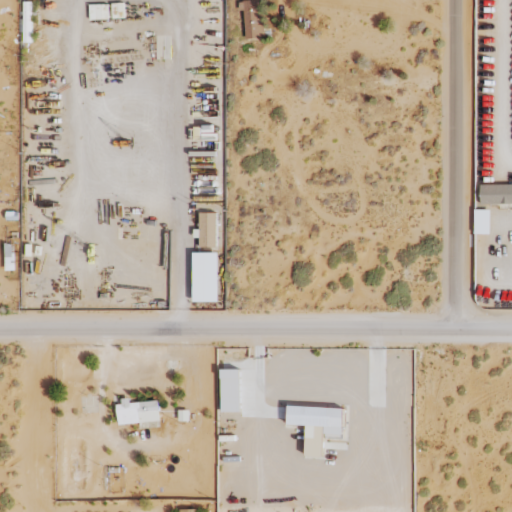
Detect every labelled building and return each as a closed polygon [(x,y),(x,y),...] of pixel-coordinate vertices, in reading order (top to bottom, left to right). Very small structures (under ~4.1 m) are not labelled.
[(244,39),(262,38),(261,0),(243,1),(244,39)] [(24,42),(32,42),(31,2),(23,2),(24,14),(19,15),(20,33),(23,32),(24,42)] [(511,185),(480,185),(480,204),(511,204),(511,185)] [(217,213),(199,213),(199,248),(217,247),(217,213)] [(219,301),(218,252),(193,253),(194,302),(219,301)] [(222,412),(241,411),(240,369),(221,370),(222,412)] [(158,401),(130,404),(130,401),(116,402),(119,425),(160,420),(158,401)] [(344,408),(288,406),(288,425),(306,426),(305,456),(324,457),(324,438),(343,439),(344,408)]
